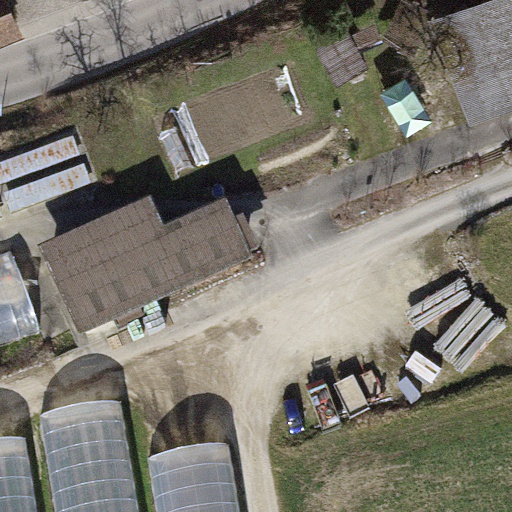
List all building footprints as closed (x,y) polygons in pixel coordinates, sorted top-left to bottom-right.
[(0,0),(0,41),(25,31),(12,0),(0,0)] [(471,119),(511,103),(511,0),(467,0),(430,14),(471,119)] [(79,343),(255,263),(227,203),(165,232),(151,201),(38,253),(79,343)] [(13,251),(0,255),(0,344),(41,330),(13,251)] [(42,421),(56,511),(139,511),(122,408),(42,421)] [(0,448),(0,511),(38,511),(28,444),(0,448)] [(151,464),(158,511),(240,511),(231,451),(151,464)]
